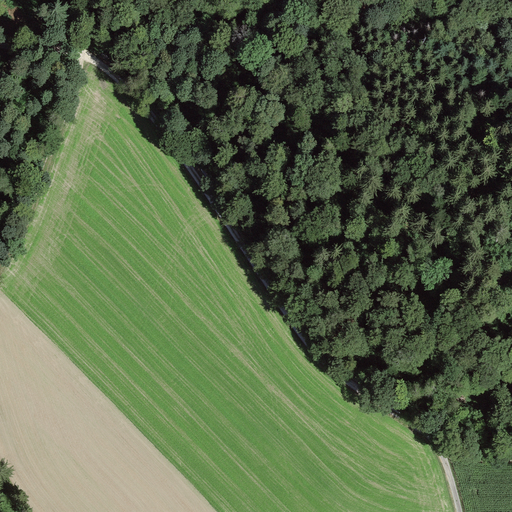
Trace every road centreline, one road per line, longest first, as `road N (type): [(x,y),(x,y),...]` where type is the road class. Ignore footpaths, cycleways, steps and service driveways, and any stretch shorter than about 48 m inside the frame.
road 1 (track): [(511,274),(483,292),(451,374),(435,390),(419,399),(367,396),(288,319),(220,206),(147,110),(68,50),(54,0)]
road 2 (track): [(88,60),(0,258)]
road 3 (track): [(459,511),(434,439),(451,374)]
